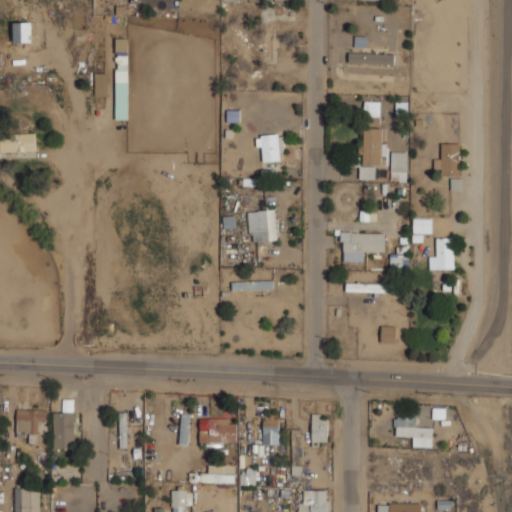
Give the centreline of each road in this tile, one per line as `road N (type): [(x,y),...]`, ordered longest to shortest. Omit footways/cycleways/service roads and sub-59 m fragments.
road 1 (tertiary): [(0,360),(511,385)]
road 2 (residential): [(452,382),(479,291),(478,0)]
road 3 (residential): [(320,376),(320,0)]
road 4 (residential): [(345,377),(346,511)]
